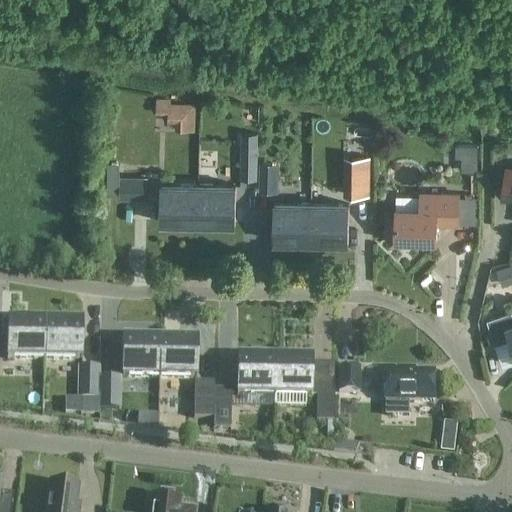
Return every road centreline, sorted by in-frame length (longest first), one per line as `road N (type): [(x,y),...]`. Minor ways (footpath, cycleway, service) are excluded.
road 1 (residential): [(511,443),(458,357),(413,316),(372,300),(124,292),(0,274)]
road 2 (residential): [(509,501),(0,436)]
